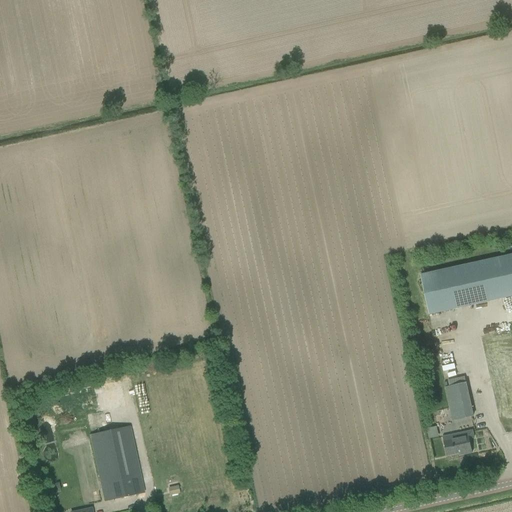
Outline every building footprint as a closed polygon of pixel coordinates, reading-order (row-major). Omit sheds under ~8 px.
[(511,296),(511,255),(420,275),(429,315),(511,296)] [(511,421),(511,367),(497,302),(469,308),(495,425),(511,421)] [(453,421),(473,416),(464,377),(448,381),(449,387),(445,388),(453,421)] [(110,431),(90,435),(102,492),(104,502),(144,493),(142,483),(130,427),(110,431)] [(429,438),(438,436),(436,427),(428,428),(429,438)] [(442,438),(444,447),(447,456),(462,453),(463,455),(472,453),(469,440),(474,439),(472,431),(442,438)] [(59,483),(53,484),(54,492),(61,490),(59,483)] [(178,487),(170,489),(171,495),(180,493),(178,487)]
